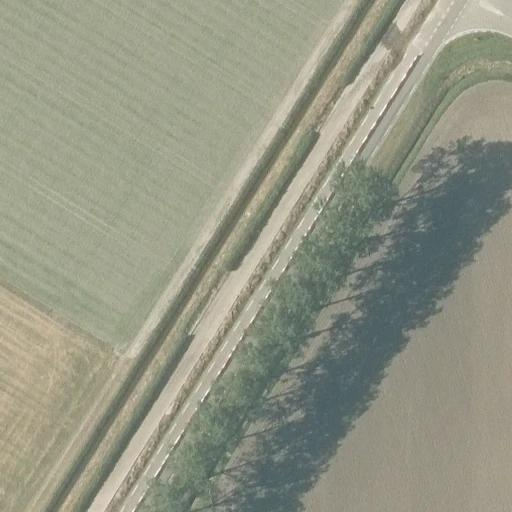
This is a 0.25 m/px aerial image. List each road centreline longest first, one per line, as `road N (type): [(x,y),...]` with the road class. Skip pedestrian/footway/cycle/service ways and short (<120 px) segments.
road 1 (track): [(34,511),(356,0)]
road 2 (secondary): [(135,511),(451,4)]
